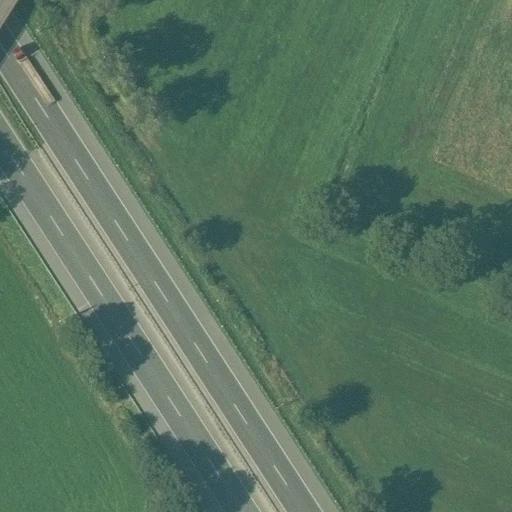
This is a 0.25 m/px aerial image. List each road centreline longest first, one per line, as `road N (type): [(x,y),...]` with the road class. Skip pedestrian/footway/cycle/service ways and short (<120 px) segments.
road 1 (motorway): [(304,511),(0,43)]
road 2 (motorway): [(0,139),(244,511)]
road 3 (track): [(95,0),(90,43),(138,133)]
